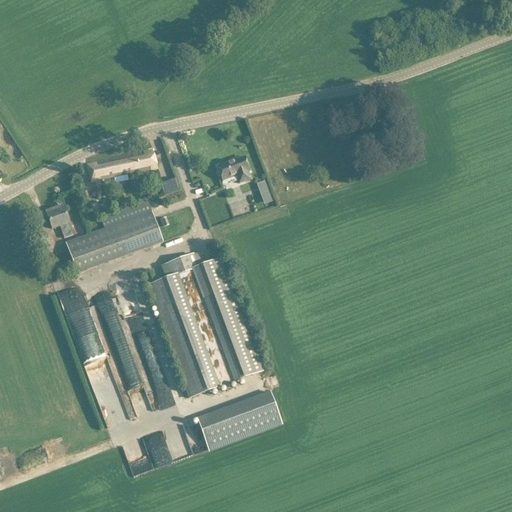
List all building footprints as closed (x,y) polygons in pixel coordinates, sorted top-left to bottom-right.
[(369,136),(370,144),(371,144),(371,143),(379,142),(381,140),(380,137),(378,136),(370,137),(369,137),(369,136)] [(152,151),(88,166),(91,183),(157,169),(155,160),(160,158),(159,154),(153,155),(152,151)] [(249,172),(244,158),(230,163),(230,162),(217,166),(219,171),(218,173),(219,177),(221,177),(223,181),(230,179),(231,180),(237,178),(239,184),(250,180),(248,173),(249,172)] [(162,183),(164,193),(179,190),(177,180),(162,183)] [(257,184),(265,205),(274,202),(265,181),(257,184)] [(41,237),(48,234),(50,240),(62,235),(62,237),(69,235),(65,222),(57,225),(52,212),(38,218),(40,225),(37,226),(41,237)] [(162,243),(151,213),(66,244),(77,274),(162,243)] [(189,399),(262,372),(221,259),(198,268),(193,255),(165,265),(170,278),(148,286),(189,399)] [(171,405),(134,292),(113,299),(121,325),(128,322),(157,410),(171,405)] [(122,379),(131,408),(105,416),(108,428),(149,416),(121,325),(103,331),(119,380),(122,379)] [(281,424),(270,393),(197,420),(208,451),(281,424)]
